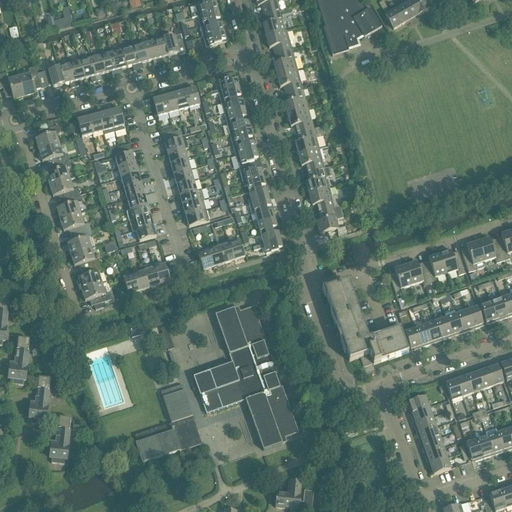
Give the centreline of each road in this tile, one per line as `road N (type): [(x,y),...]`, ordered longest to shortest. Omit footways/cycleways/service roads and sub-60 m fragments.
road 1 (residential): [(307,290),(248,56)]
road 2 (residential): [(307,290),(511,221)]
road 3 (residential): [(77,320),(17,122)]
road 4 (residential): [(186,279),(129,90)]
road 5 (residential): [(381,386),(357,393),(339,386),(307,290)]
road 6 (residential): [(381,386),(511,340)]
road 7 (residential): [(129,90),(248,56)]
road 8 (residential): [(421,500),(381,386)]
